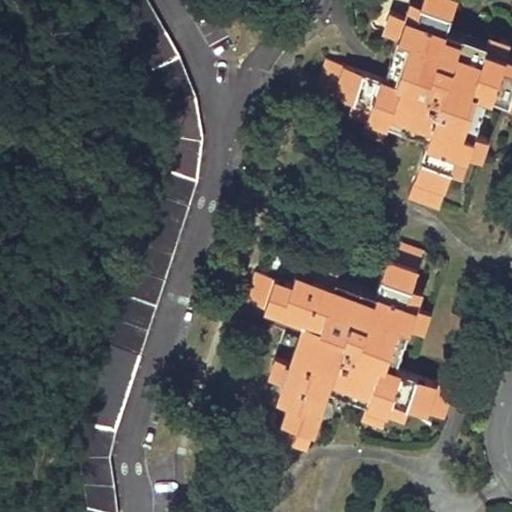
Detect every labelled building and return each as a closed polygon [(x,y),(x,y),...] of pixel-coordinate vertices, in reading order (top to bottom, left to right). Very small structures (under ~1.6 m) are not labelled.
[(179,53),(148,0),(111,0),(154,75),(166,102),(172,138),(168,170),(87,419),(80,454),(88,507),(86,511),(118,511),(110,453),(116,426),(197,177),(202,136),(196,95),(179,53)] [(453,0),(420,0),(415,17),(405,13),(391,9),(383,31),(397,36),(388,61),(398,65),(393,79),(383,75),(327,56),(316,87),(352,99),(369,105),(365,116),(361,128),(382,135),(386,123),(410,131),(414,120),(429,126),(426,136),(408,191),(438,202),(450,166),(455,148),(466,152),(481,157),(488,136),(473,131),(482,105),(471,101),(476,87),(486,91),(511,99),(511,65),(501,62),(505,52),(510,38),(489,31),(486,39),(484,45),(443,31),(445,24),(453,0)] [(415,17),(420,0),(419,0),(409,0),(405,13),(415,17)] [(484,45),(486,39),(445,24),(443,31),(484,45)] [(511,54),(505,52),(501,62),(511,65),(511,54)] [(398,65),(388,61),(383,75),(393,79),(398,65)] [(486,91),(476,87),(471,101),(482,105),(486,91)] [(369,105),(352,99),(349,110),(365,116),(369,105)] [(426,136),(429,126),(414,120),(410,131),(426,136)] [(459,169),(466,152),(455,148),(450,166),(459,169)] [(339,270),(317,263),(311,277),(308,287),(292,282),(257,269),(246,301),(303,321),(312,323),(308,336),(298,333),(291,359),(275,354),(268,375),(283,380),(292,383),(287,400),(276,436),(306,446),(325,390),(328,379),(343,384),(340,395),(366,403),(362,416),(382,423),(386,410),(390,398),(407,404),(442,416),(453,386),(395,367),(384,364),(389,349),(399,353),(408,325),(422,331),(429,309),(415,304),(405,301),(412,282),(423,250),(392,240),(375,292),(373,298),(333,285),(335,279),(339,270)] [(311,277),(296,271),(292,282),(308,287),(311,277)] [(375,292),(335,279),(333,285),(373,298),(375,292)] [(421,286),(412,282),(405,301),(415,304),(421,286)] [(312,323),(303,321),(298,333),(308,336),(312,323)] [(399,353),(389,349),(384,364),(395,367),(399,353)] [(343,384),(328,379),(325,390),(340,395),(343,384)] [(292,383),(283,380),(278,397),(287,400),(292,383)] [(407,404),(390,398),(386,410),(403,415),(407,404)]
